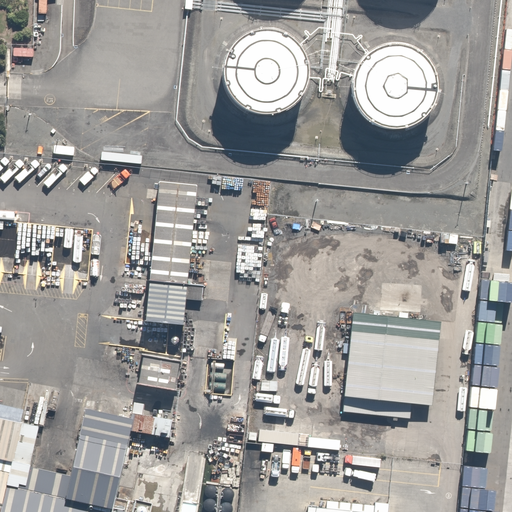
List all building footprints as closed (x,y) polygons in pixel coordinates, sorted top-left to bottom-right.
[(259,114),(269,115),(279,114),(288,110),(296,105),(303,98),(308,89),(310,79),(311,69),(309,60),(304,51),(298,43),(290,37),(281,33),(272,31),(261,31),(251,34),(242,40),(235,47),(229,56),(226,66),(226,77),(228,87),(233,97),(240,104),(249,111),(259,114)] [(387,128),(397,129),(407,128),(416,124),(424,119),(431,111),(436,103),(438,93),(439,83),(437,74),(432,65),(426,57),(418,51),(409,47),(400,45),(389,45),(379,48),(370,54),(363,61),(357,70),(354,80),(354,91),(356,101),(361,110),(368,118),(377,124),(387,128)] [(34,47),(10,47),(10,56),(34,56),(34,47)] [(198,186),(160,182),(147,321),(184,325),(187,299),(203,301),(204,285),(189,284),(198,186)] [(433,406),(440,339),(352,330),(344,412),(410,419),(412,403),(433,406)] [(234,340),(222,339),(221,358),(233,359),(234,340)] [(176,391),(181,364),(144,357),(139,384),(176,391)] [(233,361),(208,359),(204,391),(229,394),(233,361)] [(0,459),(11,461),(20,419),(0,415),(0,459)] [(5,485),(0,509),(0,511),(116,511),(136,425),(89,415),(71,499),(5,485)] [(0,509),(5,485),(11,461),(0,459),(0,509)] [(327,508),(309,506),(308,511),(388,511),(390,504),(375,502),(375,505),(327,500),(327,508)]
